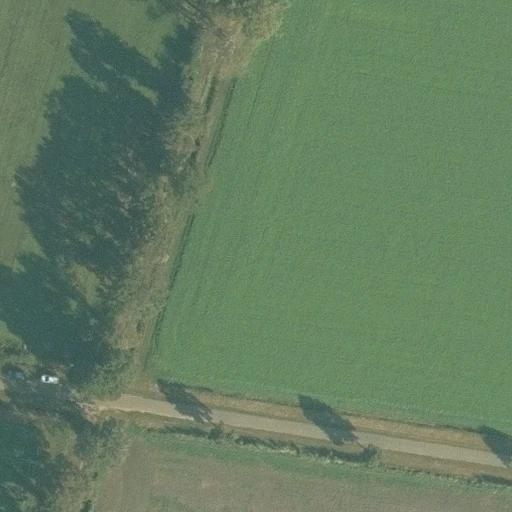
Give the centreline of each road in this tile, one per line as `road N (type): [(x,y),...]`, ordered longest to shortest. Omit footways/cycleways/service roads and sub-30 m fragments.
road 1 (unclassified): [(0,383),(511,462)]
road 2 (track): [(222,0),(98,398)]
